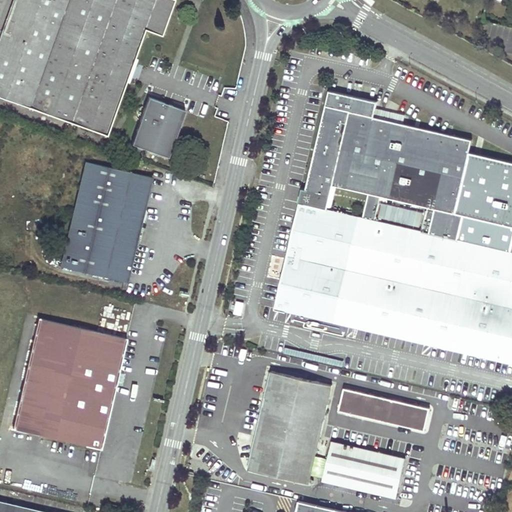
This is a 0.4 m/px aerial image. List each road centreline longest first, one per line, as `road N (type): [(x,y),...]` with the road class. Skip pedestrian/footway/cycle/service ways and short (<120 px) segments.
road 1 (unclassified): [(262,56),(156,511)]
road 2 (residential): [(511,99),(371,24)]
